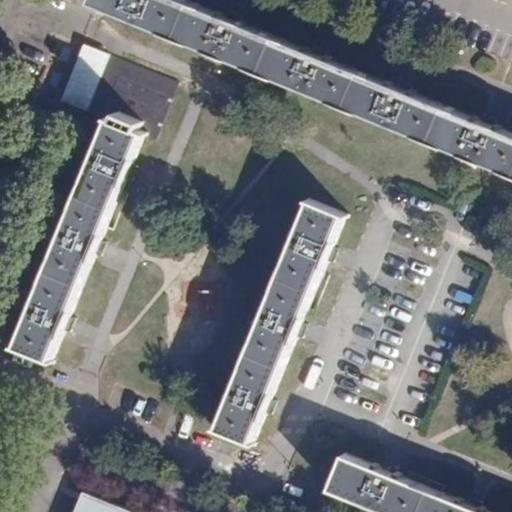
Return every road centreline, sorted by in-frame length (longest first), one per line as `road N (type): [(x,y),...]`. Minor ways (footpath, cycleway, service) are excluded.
road 1 (residential): [(0,371),(271,486),(314,511)]
road 2 (residential): [(0,315),(67,142),(57,123),(0,97)]
